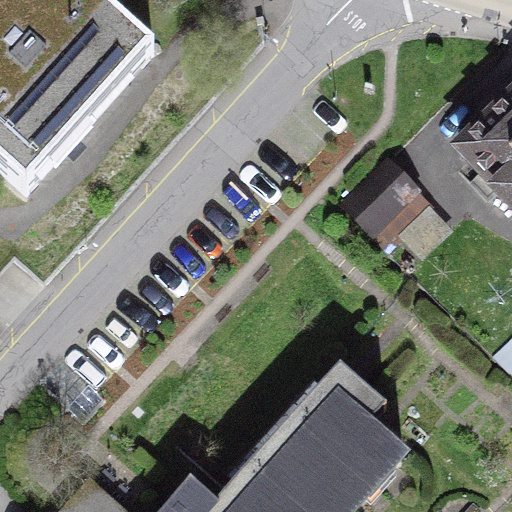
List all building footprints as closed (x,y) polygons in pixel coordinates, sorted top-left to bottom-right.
[(91,0),(4,0),(0,5),(0,173),(25,197),(153,55),(91,0)] [(511,211),(511,99),(458,151),(511,211)] [(386,165),(343,208),(371,236),(414,194),(386,165)] [(511,358),(496,377),(511,390),(511,358)] [(353,511),(402,458),(323,386),(215,506),(190,483),(163,511),(110,511),(89,493),(72,511),(353,511)]
